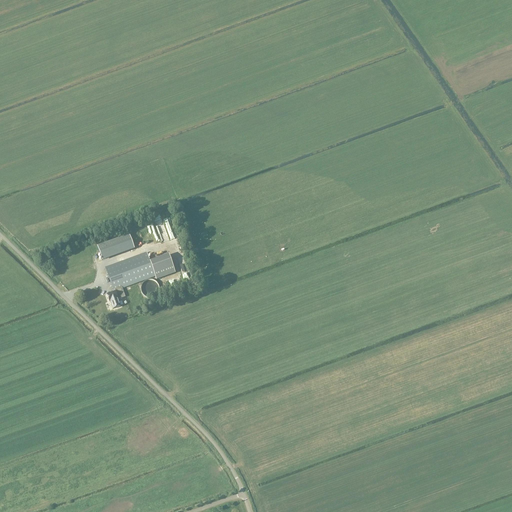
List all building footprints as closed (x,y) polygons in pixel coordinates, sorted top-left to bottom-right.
[(162,231),(164,231),(159,215),(153,217),(161,243),(167,241),(165,234),(163,234),(162,231)] [(97,247),(101,260),(133,248),(129,235),(97,247)] [(121,289),(155,277),(156,280),(175,273),(168,255),(149,262),(146,253),(104,268),(113,292),(114,291),(116,296),(109,299),(112,309),(120,306),(117,300),(124,297),(121,289)] [(52,262),(54,267),(69,261),(67,255),(52,262)] [(158,290),(158,289),(158,288),(158,287),(158,286),(157,286),(157,285),(157,284),(156,284),(156,283),(155,283),(154,282),(153,281),(152,281),(151,281),(150,280),(149,280),(148,280),(148,281),(147,281),(146,281),(145,281),(145,282),(144,282),(143,283),(142,284),(141,285),(141,286),(140,287),(140,288),(140,289),(140,290),(140,291),(140,292),(141,293),(141,294),(142,295),(143,296),(143,297),(144,297),(145,297),(145,298),(146,298),(147,298),(148,299),(149,299),(150,299),(151,299),(152,298),(153,298),(154,297),(155,297),(156,296),(156,295),(157,295),(157,294),(157,293),(158,293),(158,292),(158,291),(158,290)]
